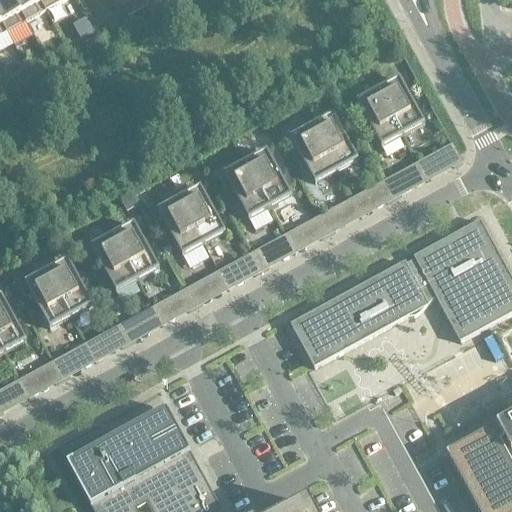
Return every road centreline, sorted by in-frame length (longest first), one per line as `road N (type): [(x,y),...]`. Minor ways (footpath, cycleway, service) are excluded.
road 1 (residential): [(500,168),(241,312)]
road 2 (residential): [(241,312),(0,437)]
road 3 (unclassified): [(241,312),(349,511)]
road 4 (residential): [(500,168),(417,0)]
